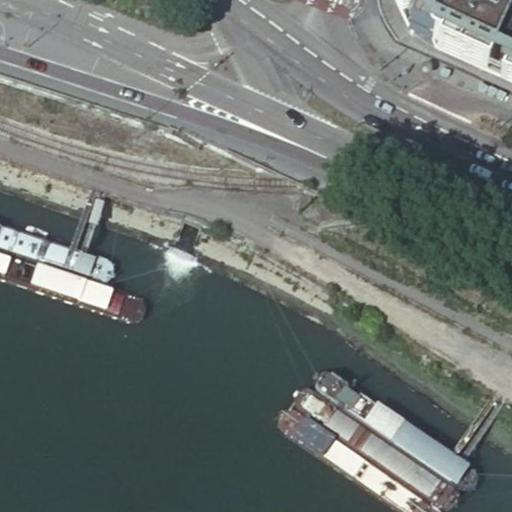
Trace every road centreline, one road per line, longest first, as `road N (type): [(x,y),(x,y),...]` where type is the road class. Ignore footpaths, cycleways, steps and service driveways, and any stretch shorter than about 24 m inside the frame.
road 1 (primary): [(0,55),(270,144),(366,166)]
road 2 (unclassified): [(241,218),(511,382)]
road 3 (primary): [(121,47),(301,127)]
road 4 (primary): [(511,173),(366,99)]
road 5 (primary): [(366,166),(511,235)]
road 6 (primary): [(121,47),(176,53),(239,37)]
